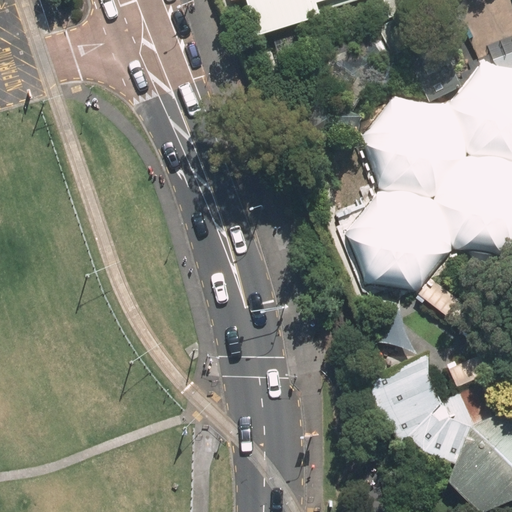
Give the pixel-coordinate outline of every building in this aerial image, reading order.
[(251,0),(262,33),(366,0),(251,0)] [(394,37),(345,37),(315,78),(313,134),(359,136),(361,96),(369,84),(394,84),(394,37)] [(430,95),(462,82),(453,59),(421,73),(430,95)] [(385,276),(400,279),(415,276),(428,269),(438,257),(444,243),(463,233),(476,240),(491,243),(502,241),(511,266),(511,66),(506,65),(498,65),(491,66),(478,71),(467,80),(459,92),(449,101),(435,103),(421,99),(405,100),(392,106),(382,115),(374,127),(371,141),(372,155),(378,168),(380,182),(376,195),(366,205),(358,217),(355,230),(356,245),(362,257),(372,269),(385,276)] [(478,307),(431,272),(420,287),(467,322),(478,307)] [(412,347),(420,351),(413,341),(407,328),(404,315),(403,299),(398,312),(391,327),(384,342),(392,342),(404,345),(412,347)] [(460,461),(453,480),(484,511),(511,498),(511,396),(493,378),(452,395),(444,399),(430,370),(431,350),(375,373),(364,378),(370,399),(377,415),(385,429),(403,442),(408,436),(427,451),(460,461)] [(451,369),(458,386),(495,371),(487,353),(451,369)]
